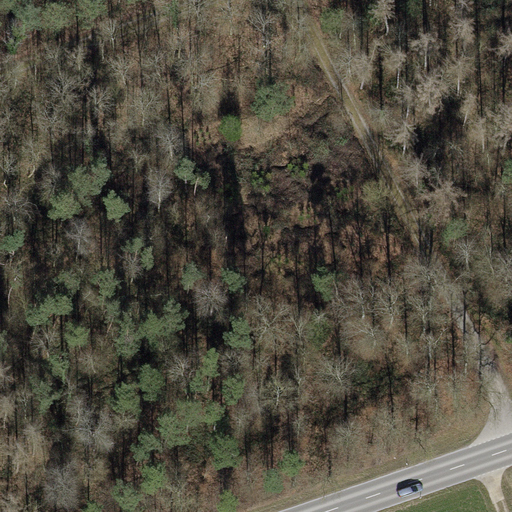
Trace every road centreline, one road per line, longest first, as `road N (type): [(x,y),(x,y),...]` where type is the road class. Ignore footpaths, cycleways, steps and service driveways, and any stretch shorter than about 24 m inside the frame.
road 1 (track): [(511,435),(498,389),(296,0)]
road 2 (track): [(208,0),(0,75)]
road 3 (tertiary): [(511,449),(326,511)]
